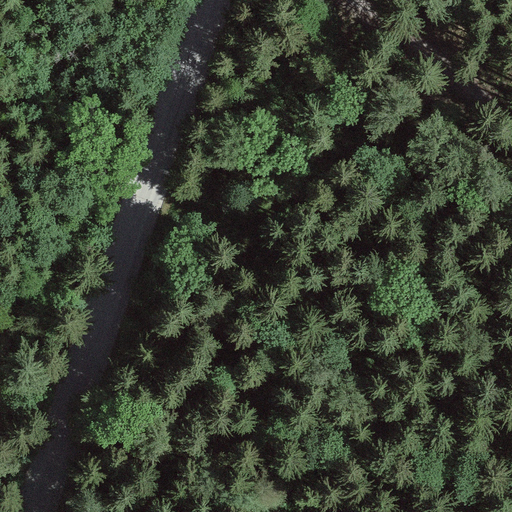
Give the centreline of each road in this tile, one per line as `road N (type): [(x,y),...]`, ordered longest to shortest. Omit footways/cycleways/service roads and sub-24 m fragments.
road 1 (unclassified): [(33,511),(211,0)]
road 2 (track): [(511,151),(321,0)]
